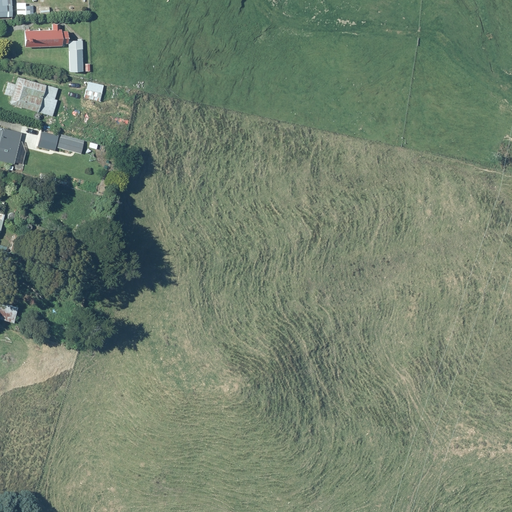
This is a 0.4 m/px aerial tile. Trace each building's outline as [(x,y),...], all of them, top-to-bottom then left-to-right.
[(0,0),(0,16),(12,17),(11,0),(0,0)] [(26,14),(36,14),(36,3),(15,3),(15,17),(26,17),(26,14)] [(49,7),(40,7),(40,15),(49,16),(49,7)] [(53,30),(24,31),(24,47),(61,46),(61,43),(67,43),(67,30),(60,31),(60,24),(53,24),(53,30)] [(81,40),(68,40),(68,72),(82,71),(81,40)] [(57,87),(16,77),(14,84),(7,82),(3,94),(10,96),(8,104),(52,116),(56,100),(54,99),(57,87)] [(79,87),(77,96),(99,100),(102,85),(87,82),(86,88),(79,87)] [(18,132),(0,127),(0,160),(12,163),(18,132)] [(60,136),(37,129),(34,141),(57,147),(60,136)] [(76,141),(62,139),(61,147),(74,151),(76,141)] [(33,234),(15,229),(9,252),(28,257),(33,234)] [(8,251),(0,249),(0,257),(7,260),(8,251)] [(17,307),(0,302),(0,320),(12,324),(17,307)]
